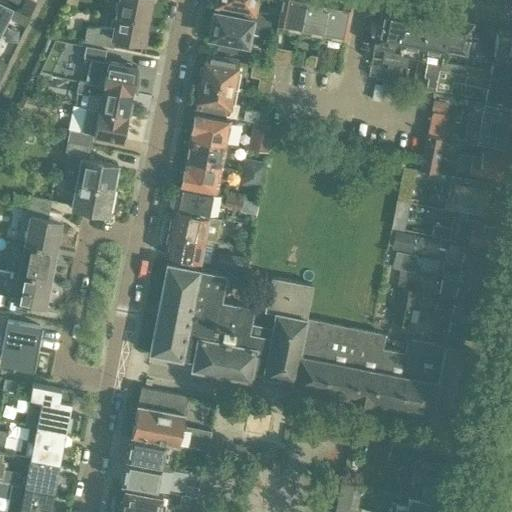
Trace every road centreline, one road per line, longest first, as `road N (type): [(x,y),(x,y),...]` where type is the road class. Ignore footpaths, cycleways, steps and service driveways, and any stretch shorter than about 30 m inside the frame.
road 1 (residential): [(115,377),(56,366),(84,217),(143,227)]
road 2 (residential): [(143,227),(188,0)]
road 3 (residential): [(481,511),(511,358)]
road 4 (residential): [(115,377),(143,227)]
road 5 (residential): [(87,511),(115,377)]
